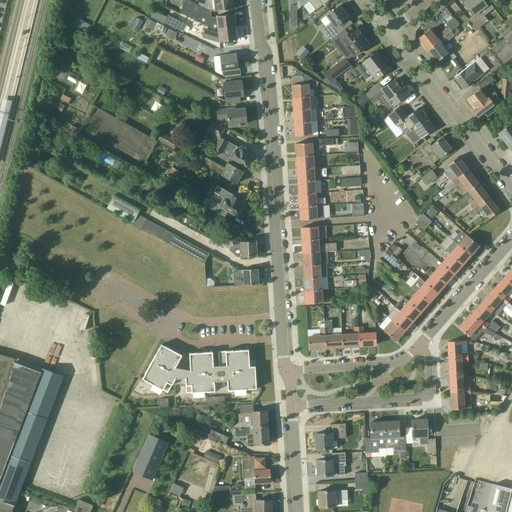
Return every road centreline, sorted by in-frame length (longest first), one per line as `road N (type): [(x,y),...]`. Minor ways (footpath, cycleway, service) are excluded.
road 1 (residential): [(289,371),(267,59),(255,0)]
road 2 (residential): [(511,186),(390,30)]
road 3 (residential): [(291,405),(424,396),(427,360),(419,345)]
road 4 (residential): [(419,345),(511,240)]
road 5 (residential): [(289,371),(396,363),(419,345)]
